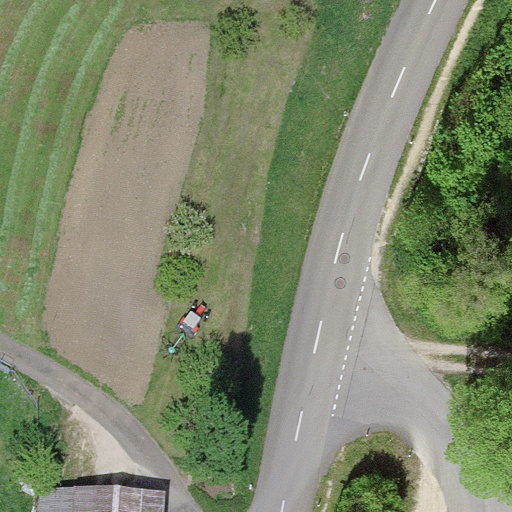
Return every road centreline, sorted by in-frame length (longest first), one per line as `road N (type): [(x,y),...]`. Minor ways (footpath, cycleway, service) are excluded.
road 1 (tertiary): [(281,511),(354,216),(406,47),(434,0)]
road 2 (track): [(380,387),(423,354),(511,358)]
